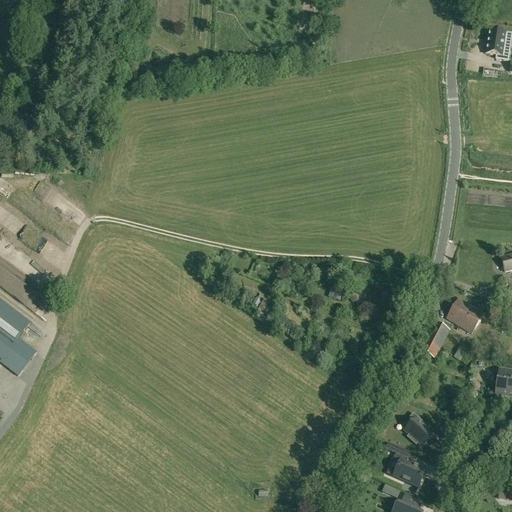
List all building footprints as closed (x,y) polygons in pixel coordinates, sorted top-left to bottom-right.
[(504,43),(510,44),(511,35),(505,34),(489,32),(488,40),(487,47),(486,55),(496,57),(496,61),(508,62),(509,55),(502,54),(504,43)] [(511,256),(500,260),(504,274),(511,271),(511,256)] [(337,290),(334,300),(340,302),(345,288),(339,286),(337,290)] [(0,363),(18,378),(36,354),(18,340),(31,324),(0,300),(0,363)] [(446,321),(472,336),(484,316),(458,300),(446,321)] [(419,352),(434,360),(449,332),(434,324),(419,352)] [(511,399),(511,373),(498,371),(494,396),(511,399)] [(409,436),(418,444),(422,448),(431,439),(427,435),(429,433),(427,431),(423,427),(424,425),(417,419),(408,429),(405,432),(409,436)] [(389,445),(386,452),(396,456),(404,460),(403,462),(402,462),(395,479),(418,489),(416,494),(417,494),(423,480),(422,480),(426,473),(427,473),(405,463),(406,461),(408,461),(411,454),(389,445)] [(400,493),(385,486),(382,494),(397,500),(400,493)] [(411,508),(414,502),(404,497),(401,504),(398,502),(394,511),(395,511),(420,511),(419,511),(418,511),(411,508)]
